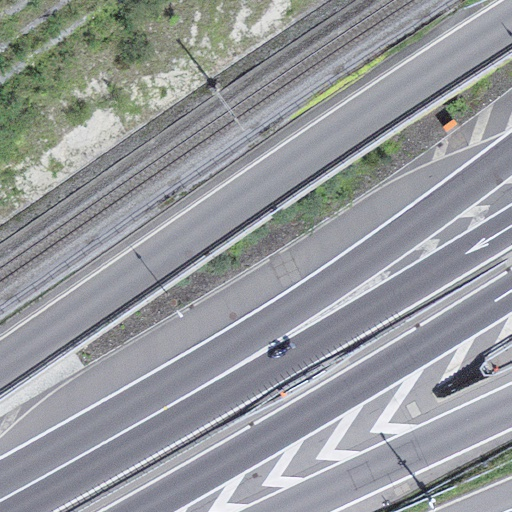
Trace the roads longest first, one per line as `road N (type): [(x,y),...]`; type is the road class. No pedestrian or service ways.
road 1 (trunk): [(511,19),(0,368)]
road 2 (trunk): [(136,511),(511,292)]
road 3 (trunk): [(511,154),(414,229),(248,336),(196,393)]
road 4 (trunk): [(511,227),(269,373),(196,393)]
road 5 (trunk): [(285,511),(511,405)]
road 6 (trunk): [(196,393),(0,500)]
